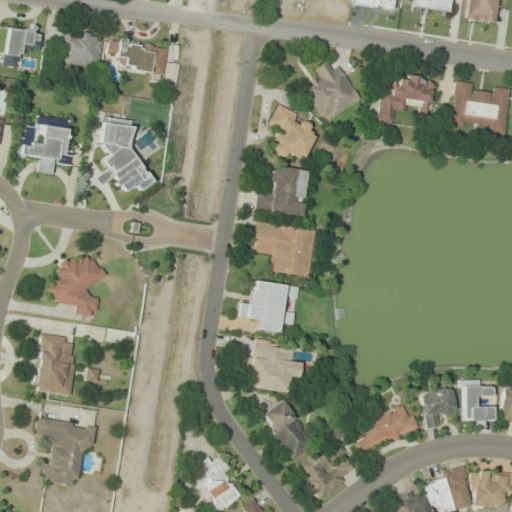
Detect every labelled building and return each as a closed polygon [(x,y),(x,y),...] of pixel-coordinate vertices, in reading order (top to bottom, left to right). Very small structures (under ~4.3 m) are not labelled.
[(445,12),(446,0),(410,0),(409,7),(445,12)] [(496,0),(465,0),(463,19),(494,23),(496,0)] [(38,52),(41,32),(7,27),(1,65),(18,68),(21,49),(38,52)] [(101,36),(61,30),(56,62),(97,68),(101,36)] [(163,74),(166,46),(107,40),(105,55),(124,57),(123,70),(163,74)] [(329,58),(313,70),(319,78),(301,91),(324,123),(358,98),(329,58)] [(374,122),(395,126),(399,103),(427,109),(432,82),(393,74),(389,94),(380,93),(374,122)] [(508,89),(491,87),(490,93),(470,91),(471,83),(453,81),(448,123),(488,127),(488,132),(503,134),(508,89)] [(267,148),(301,162),(313,133),(306,130),(308,125),(294,119),(296,113),(275,104),(266,125),(275,128),(267,148)] [(127,145),(129,129),(124,121),(101,117),(98,143),(106,156),(100,159),(106,169),(92,177),(96,183),(100,184),(112,177),(121,192),(133,185),(137,190),(150,183),(127,145)] [(66,128),(19,123),(15,156),(36,158),(35,172),(50,174),(51,163),(69,165),(70,154),(63,153),(66,128)] [(266,192),(255,191),(254,214),(302,216),(304,169),(267,167),(266,192)] [(253,223),(250,253),(269,255),(267,273),(307,277),(313,229),(253,223)] [(102,261),(55,257),(51,304),(74,306),(74,315),(94,317),(96,298),(86,297),(87,285),(100,286),(102,261)] [(296,287),(252,281),(249,304),(239,303),(237,317),(256,320),(255,330),(276,333),(277,324),(291,326),(293,313),(280,312),(282,297),(294,299),(296,287)] [(74,348),(66,347),(67,337),(37,333),(30,390),(69,395),(74,348)] [(244,388),(284,394),(287,377),(296,378),(299,362),(289,361),(292,345),(253,339),(250,357),(239,355),(236,372),(247,374),(244,388)] [(97,369),(85,368),(83,381),(96,383),(97,369)] [(461,421),(491,421),(491,385),(461,385),(461,421)] [(511,386),(500,385),(496,422),(511,424),(511,386)] [(450,387),(418,391),(424,428),(436,427),(435,416),(454,413),(450,387)] [(312,444),(280,399),(257,415),(289,460),(312,444)] [(411,414),(405,416),(401,407),(361,422),(366,436),(352,442),(357,454),(418,431),(411,414)] [(94,411),(78,409),(77,423),(34,418),(32,435),(50,437),(47,464),(42,463),(40,481),(76,485),(80,447),(91,448),(94,411)] [(294,466),(316,499),(355,473),(345,457),(328,468),(316,451),(294,466)] [(238,497),(221,473),(228,468),(219,455),(210,462),(207,457),(194,466),(199,473),(186,482),(196,496),(202,492),(217,511),(238,497)] [(381,511),(451,511),(470,508),(471,509),(496,504),(511,495),(507,471),(491,475),(493,485),(487,480),(485,469),(468,473),(459,466),(441,470),(443,478),(381,511)] [(238,511),(259,511),(253,511),(255,503),(241,500),(238,511)]
